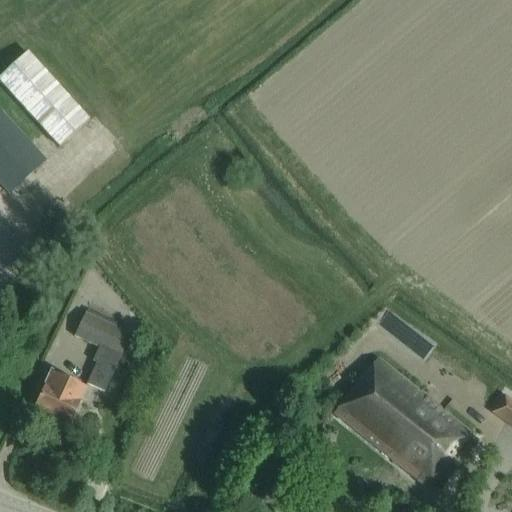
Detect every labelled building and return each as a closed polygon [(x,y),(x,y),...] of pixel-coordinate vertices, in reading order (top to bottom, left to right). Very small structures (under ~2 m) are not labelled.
[(0,83),(58,147),(89,119),(27,51),(0,75),(0,83)] [(0,185),(8,195),(46,161),(0,111),(0,185)] [(104,393),(114,370),(113,370),(128,336),(85,315),(75,338),(99,348),(91,363),(96,366),(88,386),(104,393)] [(428,488),(470,434),(378,360),(335,414),(428,488)] [(69,426),(78,407),(87,388),(51,371),(33,409),(56,419),(56,422),(63,425),(66,424),(69,426)] [(511,427),(511,401),(505,396),(493,413),(511,427)]
